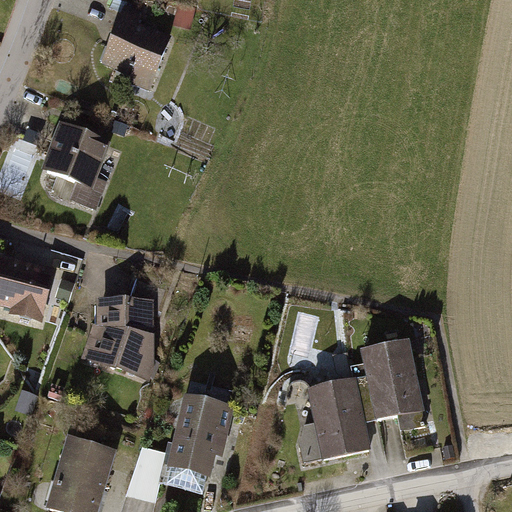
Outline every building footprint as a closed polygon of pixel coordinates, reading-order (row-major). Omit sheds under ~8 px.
[(142,11),(124,5),(102,66),(153,85),(172,33),(139,21),(142,11)] [(196,9),(180,6),(175,26),(191,30),(196,9)] [(111,139),(60,122),(43,170),(76,181),(69,201),(96,211),(108,177),(99,174),(111,139)] [(57,271),(0,254),(0,308),(42,320),(57,271)] [(154,379),(153,298),(102,295),(103,319),(89,358),(154,379)] [(425,412),(411,341),(362,350),(377,421),(425,412)] [(359,379),(309,389),(323,458),(373,448),(359,379)] [(231,404),(187,392),(168,460),(212,472),(231,404)] [(37,397),(23,393),(18,411),(31,415),(37,397)] [(85,511),(97,511),(119,447),(72,432),(50,500),(85,511)] [(169,455),(143,447),(129,496),(155,503),(169,455)]
